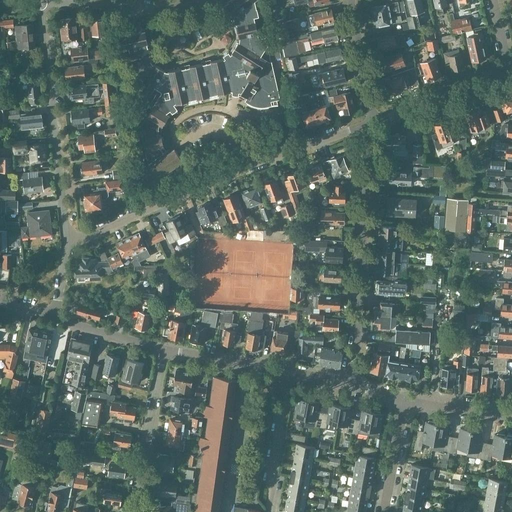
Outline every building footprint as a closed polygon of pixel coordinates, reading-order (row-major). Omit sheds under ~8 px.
[(140,22),(118,27),(123,50),(127,49),(135,75),(143,80),(136,92),(142,96),(149,84),(163,93),(168,91),(170,99),(176,107),(174,105),(233,92),(232,95),(239,96),(239,93),(247,98),(245,102),(247,103),(252,106),(258,108),(263,108),(269,107),(273,106),(278,106),(278,105),(277,101),(280,100),(272,62),(271,62),(268,46),(266,37),(259,38),(257,29),(254,18),(259,17),(257,9),(255,1),(255,0),(231,0),(232,1),(221,9),(224,12),(221,14),(219,17),(219,20),(220,23),(222,26),(225,27),(229,27),(232,25),(233,26),(236,24),(239,39),(238,42),(231,55),(229,52),(223,56),(225,59),(169,72),(165,71),(154,64),(152,61),(145,32),(142,32),(140,22)] [(407,0),(412,15),(423,12),(420,0),(407,0)] [(433,0),(435,9),(436,8),(438,14),(444,13),(443,7),(448,6),(447,3),(452,1),(451,0),(433,0)] [(451,0),(452,1),(451,0),(460,0),(461,2),(462,8),(470,6),(468,0),(469,0),(451,0)] [(372,10),(373,17),(390,14),(389,9),(399,8),(400,12),(405,11),(403,2),(398,3),(398,2),(388,4),(373,7),(373,10),(372,10)] [(274,21),(285,19),(285,18),(282,19),(277,4),(270,6),(275,21),(274,21)] [(331,10),(314,14),(306,16),(309,27),(310,30),(310,31),(318,30),(317,25),(334,21),(331,10)] [(286,17),(287,23),(298,19),(296,14),(286,17)] [(390,14),(373,17),(374,24),(376,24),(377,27),(392,24),(402,22),(401,16),(391,18),(390,14)] [(406,18),(408,23),(410,29),(421,26),(418,14),(406,18)] [(449,15),(453,34),(472,29),(469,17),(459,19),(459,18),(454,19),(453,14),(449,15)] [(63,50),(70,49),(72,62),(83,61),(89,61),(89,59),(88,47),(89,46),(87,27),(80,28),(81,40),(82,40),(83,40),(83,43),(78,43),(75,18),(67,19),(66,18),(63,18),(62,19),(60,19),(63,50)] [(101,35),(101,39),(105,39),(105,35),(106,35),(104,19),(98,20),(96,18),(94,18),(93,20),(91,21),(93,36),(101,35)] [(279,39),(289,36),(285,19),(274,21),(279,39)] [(0,21),(0,38),(6,38),(5,29),(14,28),(13,20),(0,21)] [(32,25),(27,26),(16,27),(18,49),(34,48),(32,25)] [(305,37),(303,37),(302,34),(296,35),(297,39),(296,39),(296,38),(280,42),(284,57),(306,52),(304,43),(312,40),(313,42),(323,39),(324,42),(338,39),(335,28),(307,34),(307,33),(304,34),(305,37)] [(481,29),(474,31),(475,33),(473,33),(474,36),(467,38),(472,62),(478,61),(480,62),(483,61),(484,60),(486,59),(482,43),(484,42),(481,29)] [(423,35),(425,42),(436,39),(434,33),(423,35)] [(270,36),(271,43),(275,59),(281,58),(275,34),(270,36)] [(406,45),(403,36),(403,34),(395,37),(395,36),(377,41),(378,42),(377,42),(379,51),(380,51),(380,52),(398,48),(406,45)] [(436,39),(437,40),(438,45),(439,45),(456,41),(455,34),(436,39)] [(438,45),(437,40),(426,42),(428,52),(440,49),(439,45),(438,45)] [(411,46),(405,48),(407,55),(413,53),(411,46)] [(112,48),(104,49),(105,59),(113,58),(112,48)] [(340,48),(325,52),(317,54),(297,59),(296,58),(289,60),(288,58),(283,59),(287,71),(300,69),(298,64),(318,59),(319,64),(327,62),(343,59),(340,48)] [(95,60),(97,60),(105,59),(104,49),(94,50),(94,52),(95,58),(95,60)] [(443,54),(446,65),(449,64),(451,71),(463,69),(460,54),(459,50),(443,54)] [(383,70),(385,72),(386,73),(406,66),(401,53),(381,60),(383,65),(382,67),(383,70)] [(86,78),(85,72),(98,71),(96,63),(98,63),(97,60),(95,60),(95,58),(89,59),(89,61),(83,61),(83,66),(65,68),(67,80),(86,78)] [(434,58),(422,64),(428,81),(441,77),(434,58)] [(323,78),(326,87),(346,82),(346,81),(348,81),(347,75),(345,75),(343,68),(339,69),(330,71),(319,74),(320,79),(323,78)] [(390,77),(391,79),(385,81),(390,95),(407,88),(403,77),(408,75),(412,87),(419,85),(415,68),(390,77)] [(295,86),(302,84),(299,74),(288,76),(291,89),(295,88),(295,86)] [(28,88),(27,85),(30,84),(29,79),(15,81),(15,86),(23,85),(24,88),(28,88)] [(111,83),(102,84),(102,86),(103,89),(105,105),(114,104),(111,83)] [(38,84),(30,84),(27,85),(28,88),(29,104),(40,103),(38,84)] [(69,91),(68,93),(69,97),(70,98),(70,100),(83,98),(83,104),(94,103),(94,97),(93,90),(99,90),(103,89),(102,86),(99,86),(98,84),(86,85),(86,84),(69,86),(69,91)] [(161,93),(140,127),(147,159),(164,147),(161,135),(162,131),(162,130),(162,127),(169,116),(172,114),(178,110),(170,99),(168,91),(163,93),(149,84),(142,96),(147,99),(154,88),(161,92),(161,93)] [(309,94),(310,98),(320,125),(329,122),(331,119),(327,108),(331,106),(331,104),(330,99),(329,99),(327,91),(327,89),(309,94)] [(336,89),(327,91),(329,99),(330,99),(331,104),(335,103),(337,110),(343,108),(345,114),(346,114),(349,114),(355,112),(351,92),(338,95),(336,89)] [(0,109),(5,109),(5,103),(9,103),(9,98),(0,98),(0,109)] [(320,125),(310,98),(304,100),(306,106),(308,105),(310,110),(302,113),(307,127),(310,128),(320,125)] [(509,101),(503,103),(503,104),(500,105),(503,113),(506,112),(507,115),(511,112),(511,98),(508,100),(509,101)] [(114,104),(105,105),(106,117),(115,116),(114,104)] [(72,116),(71,117),(71,121),(73,122),(73,124),(78,124),(78,128),(85,128),(84,123),(90,122),(89,116),(94,116),(102,115),(101,108),(93,108),(93,109),(89,109),(71,111),(72,116)] [(504,121),(502,115),(500,109),(493,111),(498,123),(504,121)] [(19,110),(7,111),(8,120),(20,118),(19,110)] [(466,116),(471,133),(490,126),(486,115),(480,117),(478,111),(466,116)] [(21,115),(22,129),(43,127),(41,113),(33,114),(33,112),(29,113),(29,114),(21,115)] [(441,124),(435,126),(437,133),(442,148),(454,144),(452,138),(459,136),(455,124),(449,126),(447,122),(441,124)] [(502,126),(501,132),(501,136),(501,137),(511,137),(511,123),(504,123),(502,126)] [(96,152),(95,141),(108,140),(107,137),(116,136),(116,129),(105,129),(105,130),(93,132),(94,134),(78,137),(78,141),(77,142),(77,147),(79,148),(79,149),(84,149),(85,153),(96,152)] [(405,149),(405,143),(405,136),(387,136),(387,141),(386,143),(386,146),(387,148),(387,149),(393,149),(393,154),(394,156),(406,156),(408,154),(408,150),(406,149),(405,149)] [(492,140),(492,147),(496,148),(495,150),(506,151),(505,158),(507,158),(507,159),(507,160),(509,161),(511,161),(511,145),(507,145),(507,143),(500,143),(500,140),(496,140),(492,140)] [(26,141),(14,142),(15,154),(24,153),(24,152),(30,152),(31,163),(41,162),(41,161),(46,160),(45,145),(29,146),(26,147),(26,141)] [(117,143),(117,153),(125,152),(124,142),(117,143)] [(413,145),(413,156),(413,163),(423,163),(423,156),(422,156),(422,145),(413,145)] [(183,162),(182,160),(174,150),(143,172),(151,184),(183,162)] [(0,172),(13,173),(12,164),(12,158),(0,158),(0,154),(0,153),(0,172)] [(325,162),(327,170),(331,168),(333,172),(331,173),(334,179),(334,180),(341,177),(339,173),(348,170),(343,155),(327,161),(325,162)] [(478,167),(490,168),(490,158),(479,157),(478,167)] [(99,175),(99,174),(103,173),(101,160),(81,162),(82,170),(80,170),(81,175),(83,175),(83,177),(90,176),(90,175),(93,174),(93,176),(99,175)] [(491,168),(502,169),(505,169),(505,162),(491,161),(491,168)] [(306,177),(308,184),(318,180),(319,183),(326,180),(321,165),(307,169),(310,176),(306,177)] [(434,166),(434,168),(420,168),(420,167),(415,167),(414,171),(415,171),(415,178),(425,178),(433,178),(445,179),(446,167),(434,166)] [(486,176),(511,177),(511,169),(505,169),(502,169),(491,168),(490,168),(487,168),(486,176)] [(125,169),(113,170),(113,179),(126,178),(125,169)] [(390,184),(411,185),(412,171),(403,170),(403,173),(391,172),(390,184)] [(42,177),(29,179),(28,172),(16,174),(17,180),(23,180),(24,193),(44,191),(42,177)] [(292,204),(296,214),(299,224),(304,218),(294,191),(305,188),(300,172),(288,176),(289,180),(284,182),(292,204)] [(447,174),(446,183),(457,183),(457,175),(447,174)] [(511,177),(511,179),(504,178),(503,194),(509,194),(509,195),(511,195),(511,177)] [(282,178),(270,183),(270,182),(269,181),(268,181),(267,181),(266,181),(265,182),(265,183),(264,184),(265,185),(264,185),(272,206),(283,202),(282,198),(286,196),(283,189),(286,188),(282,178)] [(87,200),(84,200),(85,210),(94,209),(95,213),(102,212),(101,199),(106,199),(108,196),(108,192),(124,190),(123,179),(106,181),(107,188),(99,189),(99,190),(94,191),(95,194),(85,195),(85,198),(87,199),(87,200)] [(329,191),(329,203),(345,204),(345,191),(342,191),(342,186),(335,186),(335,191),(329,191)] [(242,193),(247,207),(248,208),(262,203),(257,188),(242,193)] [(0,199),(14,200),(14,193),(14,189),(0,189),(0,199)] [(224,199),(233,222),(245,218),(236,195),(224,199)] [(433,195),(433,203),(445,204),(445,196),(433,195)] [(387,214),(416,216),(417,200),(388,198),(387,214)] [(467,214),(468,203),(468,200),(447,198),(446,217),(445,229),(445,231),(466,232),(466,226),(467,214)] [(511,205),(508,205),(507,211),(480,209),(476,209),(476,204),(476,198),(469,198),(469,203),(468,203),(467,214),(476,215),(476,214),(479,214),(479,215),(493,216),(507,217),(511,217),(511,205)] [(6,201),(1,201),(1,213),(6,213),(18,214),(18,206),(18,203),(18,201),(6,201)] [(32,202),(18,203),(18,206),(19,210),(33,208),(32,202)] [(211,221),(219,217),(220,221),(218,222),(220,226),(222,226),(224,233),(230,232),(225,217),(222,211),(223,211),(221,206),(213,209),(210,203),(198,208),(202,217),(200,218),(203,224),(204,227),(212,224),(211,221)] [(284,218),(290,216),(296,214),(292,204),(280,208),(284,218)] [(260,209),(265,220),(271,217),(267,206),(260,209)] [(318,207),(304,207),(304,218),(318,218),(318,207)] [(20,227),(20,229),(22,238),(52,235),(49,210),(27,213),(28,226),(20,227)] [(320,224),(336,225),(344,225),(345,211),(336,211),(321,211),(320,224)] [(467,214),(466,226),(467,226),(467,232),(474,233),(474,227),(475,227),(476,215),(467,214)] [(167,222),(171,231),(165,233),(170,244),(175,241),(174,239),(187,233),(189,237),(196,233),(191,224),(185,227),(180,216),(167,222)] [(433,228),(445,229),(446,217),(434,216),(433,228)] [(507,217),(493,216),(492,222),(506,223),(506,229),(511,229),(511,217),(507,217)] [(254,229),(253,227),(250,218),(242,220),(246,230),(252,230),(254,231),(254,229)] [(379,237),(379,238),(396,239),(396,234),(399,234),(400,227),(397,227),(380,226),(379,237)] [(263,231),(263,239),(284,240),(284,243),(293,243),(293,241),(298,241),(298,232),(263,231)] [(162,232),(155,235),(158,241),(159,242),(165,239),(162,232)] [(446,232),(445,243),(466,244),(467,233),(446,232)] [(139,234),(128,239),(136,255),(135,255),(139,261),(150,256),(147,249),(147,250),(139,234)] [(145,239),(149,246),(158,241),(155,235),(155,234),(145,239)] [(379,238),(378,250),(395,251),(396,239),(379,238)] [(504,238),(503,245),(503,251),(509,251),(511,251),(511,238),(510,239),(504,238)] [(125,260),(132,256),(134,260),(132,261),(134,266),(141,266),(139,261),(135,255),(136,255),(128,239),(117,244),(125,260)] [(343,248),(326,247),(322,247),(322,241),(305,241),(305,251),(319,251),(319,261),(325,261),(342,262),(343,248)] [(378,250),(377,262),(401,263),(402,253),(395,253),(395,251),(387,250),(378,250)] [(469,260),(470,260),(492,263),(493,257),(493,253),(470,251),(469,260)] [(108,258),(113,269),(123,264),(118,253),(108,258)] [(0,254),(0,262),(3,263),(3,268),(11,268),(11,255),(9,255),(0,254)] [(117,268),(113,269),(110,262),(100,263),(97,262),(97,259),(91,259),(91,258),(75,258),(75,276),(78,276),(79,279),(84,279),(84,276),(102,276),(101,271),(106,271),(106,273),(114,272),(117,271),(117,268)] [(504,265),(504,270),(511,270),(511,259),(505,259),(499,259),(498,264),(504,265)] [(377,262),(376,273),(377,273),(377,279),(393,280),(393,277),(400,277),(401,263),(377,262)] [(141,266),(134,266),(134,267),(135,270),(146,269),(146,277),(153,276),(156,276),(155,265),(141,266)] [(342,271),(324,269),(320,269),(319,275),(324,276),(323,281),(341,282),(342,271)] [(428,269),(426,283),(437,284),(438,270),(428,269)] [(479,269),(478,281),(494,282),(494,270),(479,269)] [(168,272),(157,272),(158,295),(161,295),(169,295),(168,272)] [(376,294),(396,295),(396,293),(405,294),(406,281),(395,281),(394,282),(377,281),(376,294)] [(511,282),(503,282),(497,281),(497,287),(502,287),(502,293),(511,293),(511,282)] [(187,304),(194,304),(195,283),(188,283),(187,304)] [(135,295),(154,298),(156,289),(137,285),(135,295)] [(304,304),(305,294),(301,294),(301,289),(300,289),(293,289),(292,288),(291,301),(297,301),(298,304),(304,304)] [(339,309),(340,297),(325,296),(326,293),(313,292),(313,295),(309,295),(308,308),(303,307),(303,312),(311,313),(311,305),(316,306),(316,308),(318,308),(339,309)] [(501,309),(500,315),(511,316),(511,304),(503,304),(504,298),(496,298),(496,300),(495,309),(501,309)] [(145,307),(143,312),(132,310),(131,318),(137,319),(135,327),(147,330),(150,318),(154,318),(157,305),(150,302),(149,308),(145,307)] [(374,307),(373,315),(391,317),(392,310),(397,310),(398,304),(392,304),(380,303),(380,308),(374,307)] [(88,305),(87,306),(78,304),(78,305),(76,306),(75,310),(76,311),(76,313),(99,320),(102,309),(88,305)] [(171,319),(171,320),(169,329),(164,328),(163,335),(169,336),(169,337),(182,339),(185,323),(187,324),(190,308),(175,305),(174,312),(181,313),(179,321),(171,319)] [(194,324),(190,341),(199,343),(203,344),(207,326),(215,327),(216,321),(221,322),(222,322),(222,320),(223,314),(223,310),(204,308),(204,310),(202,320),(201,326),(194,324)] [(221,322),(220,328),(224,329),(222,341),(222,344),(226,345),(227,346),(231,347),(232,346),(234,346),(234,343),(235,334),(236,331),(237,324),(231,322),(231,320),(233,310),(224,309),(223,310),(223,314),(222,320),(222,322),(221,322)] [(434,309),(428,309),(426,309),(425,318),(434,319),(434,309)] [(454,318),(463,318),(464,310),(454,309),(454,318)] [(250,320),(246,347),(247,348),(247,349),(252,350),(253,348),(258,349),(264,350),(266,335),(260,334),(263,322),(263,319),(262,319),(263,313),(252,312),(251,316),(250,320)] [(466,313),(464,328),(464,332),(470,332),(470,328),(470,321),(478,321),(478,314),(466,313)] [(322,333),(323,330),(338,331),(338,320),(324,319),(324,315),(310,314),(310,321),(316,322),(315,330),(316,330),(316,332),(322,333)] [(117,315),(115,320),(115,323),(125,326),(127,318),(117,315)] [(391,317),(373,315),(372,323),(378,324),(378,329),(390,330),(391,317)] [(511,327),(500,327),(501,323),(492,322),(490,337),(499,338),(511,338),(511,327)] [(25,351),(23,358),(47,363),(48,356),(53,334),(41,332),(29,329),(25,351)] [(293,329),(293,334),(292,341),(299,342),(300,330),(293,329)] [(396,336),(396,342),(407,343),(408,330),(396,330),(396,336)] [(408,330),(407,343),(417,344),(418,344),(419,331),(408,330)] [(275,337),(274,337),(271,349),(276,350),(276,354),(284,356),(288,333),(277,331),(275,337)] [(430,332),(419,331),(418,344),(429,344),(430,332)] [(323,345),(324,335),(300,333),(298,352),(307,352),(308,344),(323,345)] [(453,336),(452,349),(462,349),(463,337),(453,336)] [(464,353),(475,354),(476,337),(465,337),(464,353)] [(86,396),(87,390),(88,388),(82,387),(88,363),(93,345),(71,340),(66,358),(68,359),(63,383),(77,386),(71,410),(77,411),(82,413),(86,396)] [(370,371),(385,374),(388,360),(389,356),(389,355),(389,354),(389,351),(390,345),(380,343),(378,353),(373,352),(370,371)] [(480,344),(479,351),(488,352),(489,345),(480,344)] [(498,351),(497,357),(511,357),(511,346),(498,346),(492,345),(492,351),(498,351)] [(10,346),(0,346),(0,358),(7,359),(4,370),(7,371),(6,377),(12,378),(18,355),(16,355),(17,348),(10,346)] [(319,364),(339,368),(342,351),(316,347),(313,363),(319,364)] [(396,378),(407,380),(410,364),(404,363),(406,348),(401,347),(399,362),(396,378)] [(411,357),(417,358),(420,358),(421,351),(413,350),(411,357)] [(107,354),(104,365),(103,364),(103,366),(95,364),(91,377),(100,379),(101,372),(115,376),(120,358),(114,356),(113,355),(110,354),(109,355),(107,354)] [(385,376),(396,378),(399,362),(397,361),(393,361),(394,357),(389,356),(388,360),(385,374),(385,376)] [(493,377),(491,393),(496,393),(496,394),(510,395),(511,372),(511,362),(506,362),(507,358),(494,358),(493,377)] [(410,364),(407,380),(418,382),(420,366),(419,365),(420,360),(415,359),(414,365),(410,364)] [(139,383),(140,383),(144,364),(127,360),(122,378),(120,378),(118,386),(131,390),(133,381),(139,383)] [(440,364),(439,377),(441,377),(441,386),(453,387),(453,384),(458,385),(459,373),(462,373),(462,368),(462,366),(462,362),(461,362),(460,362),(454,361),(453,365),(443,364),(440,364)] [(480,392),(491,393),(493,377),(488,376),(489,368),(482,367),(480,392)] [(473,369),(467,368),(466,390),(477,391),(478,375),(472,374),(473,369)] [(176,371),(173,385),(177,385),(176,391),(190,393),(193,374),(176,371)] [(261,511),(235,507),(233,511),(218,511),(237,380),(214,377),(210,406),(204,405),(203,417),(208,417),(205,438),(200,438),(196,467),(201,468),(198,494),(193,493),(191,502),(196,503),(195,511),(261,511)] [(17,380),(13,380),(8,401),(19,404),(25,382),(17,380)] [(273,389),(279,390),(280,381),(270,380),(269,385),(274,386),(273,389)] [(106,392),(114,394),(116,386),(108,384),(106,392)] [(195,395),(198,396),(205,397),(207,388),(197,387),(195,395)] [(106,394),(87,390),(86,396),(105,399),(115,401),(115,399),(114,399),(115,395),(106,394)] [(171,409),(180,410),(180,415),(188,417),(190,407),(192,407),(193,400),(173,397),(171,409)] [(104,401),(96,399),(87,398),(82,426),(99,429),(104,401)] [(294,417),(305,419),(308,401),(298,399),(294,417)] [(314,427),(320,428),(323,414),(317,413),(319,403),(308,401),(305,419),(315,421),(314,427)] [(123,422),(133,423),(135,408),(126,406),(127,404),(112,402),(110,415),(117,416),(116,417),(124,418),(123,422)] [(21,406),(7,403),(3,420),(17,424),(21,406)] [(336,431),(337,425),(340,406),(330,405),(328,415),(323,414),(320,428),(336,431)] [(346,432),(352,434),(355,419),(349,418),(351,408),(340,406),(337,425),(347,427),(346,432)] [(51,412),(40,410),(36,434),(46,436),(51,412)] [(368,435),(369,431),(372,412),(362,410),(360,420),(355,419),(352,434),(358,435),(358,434),(368,436),(368,435)] [(372,412),(369,431),(368,435),(379,437),(383,414),(372,412)] [(192,426),(202,428),(203,419),(193,418),(192,426)] [(169,421),(168,433),(183,435),(183,436),(190,437),(190,434),(190,429),(188,429),(189,421),(178,419),(177,422),(169,421)] [(423,442),(433,444),(437,424),(434,424),(435,422),(428,421),(428,422),(426,422),(423,434),(417,433),(414,450),(421,451),(423,442)] [(444,446),(443,452),(440,466),(447,468),(449,453),(452,439),(446,438),(448,426),(437,424),(433,444),(444,446)] [(452,439),(449,453),(456,454),(457,448),(468,450),(471,430),(460,428),(458,440),(452,439)] [(131,435),(119,433),(119,432),(116,431),(111,430),(111,431),(104,430),(103,435),(107,436),(107,438),(114,439),(113,449),(120,450),(121,446),(130,447),(131,435)] [(471,430),(468,450),(467,456),(484,459),(486,445),(480,444),(482,432),(471,430)] [(183,435),(168,433),(166,446),(174,447),(173,450),(184,451),(185,444),(182,443),(183,436),(183,435)] [(291,434),(290,440),(305,442),(306,436),(291,434)] [(0,440),(0,445),(4,447),(22,450),(23,447),(25,439),(7,435),(6,437),(1,436),(0,440)] [(486,445),(484,459),(490,461),(491,455),(502,457),(506,437),(494,435),(492,447),(486,445)] [(511,437),(506,437),(502,457),(511,458),(511,461),(511,464),(511,437)] [(39,461),(48,463),(49,460),(52,443),(40,441),(39,448),(42,449),(39,461)] [(80,452),(80,454),(85,455),(94,456),(96,445),(96,444),(79,441),(79,444),(77,452),(80,452)] [(297,444),(295,455),(313,458),(315,447),(297,444)] [(362,453),(376,455),(377,449),(363,447),(362,453)] [(27,460),(29,452),(22,450),(20,459),(27,460)] [(110,463),(105,462),(106,457),(100,457),(94,456),(85,455),(80,454),(79,462),(84,463),(103,466),(103,468),(109,469),(108,475),(124,477),(126,465),(109,463),(110,463)] [(158,470),(173,472),(174,465),(181,466),(181,464),(182,457),(160,454),(158,470)] [(197,456),(191,455),(190,455),(189,465),(195,466),(197,456)] [(295,455),(293,466),(311,469),(313,458),(295,455)] [(357,455),(355,466),(373,469),(375,458),(357,455)] [(49,460),(48,463),(47,469),(56,471),(59,462),(49,460)] [(412,465),(410,476),(427,479),(429,468),(412,465)] [(292,470),(291,476),(309,480),(311,469),(293,466),(292,471),(292,470)] [(355,466),(353,477),(371,480),(373,469),(355,466)] [(180,477),(193,478),(194,470),(181,469),(180,477)] [(290,482),(289,487),(307,490),(309,480),(291,476),(290,482)] [(410,476),(408,486),(425,490),(427,479),(410,476)] [(73,488),(76,488),(86,490),(88,479),(75,477),(73,488)] [(353,477),(352,487),(370,491),(371,485),(370,485),(371,480),(353,477)] [(11,499),(14,499),(18,501),(17,502),(20,503),(22,506),(25,506),(27,505),(32,506),(38,483),(23,479),(21,488),(14,487),(11,499)] [(489,479),(487,490),(505,493),(507,482),(489,479)] [(177,483),(156,480),(154,494),(169,496),(169,501),(172,501),(172,502),(190,505),(191,496),(175,494),(177,483)] [(45,505),(46,506),(45,510),(50,511),(60,511),(61,508),(67,509),(72,487),(61,485),(58,487),(53,485),(51,492),(50,492),(47,503),(45,502),(45,505)] [(406,491),(405,497),(423,500),(425,490),(408,486),(407,491),(406,491)] [(289,487),(287,498),(305,501),(307,490),(289,487)] [(352,487),(350,498),(367,501),(368,496),(369,496),(370,491),(352,487)] [(105,496),(104,503),(120,505),(122,493),(111,492),(111,489),(100,488),(100,489),(98,489),(98,493),(99,493),(99,495),(105,496)] [(0,505),(0,504),(5,505),(9,492),(0,489),(0,505)] [(487,490),(485,501),(503,504),(505,493),(487,490)] [(405,503),(404,508),(421,511),(423,500),(405,497),(404,503),(405,503)] [(287,498),(285,508),(303,511),(305,501),(287,498)] [(350,498),(348,508),(365,511),(367,501),(350,498)] [(485,501),(483,511),(488,511),(502,511),(503,509),(502,509),(503,504),(485,501)] [(87,511),(89,505),(75,502),(72,511),(87,511)] [(172,502),(171,507),(172,507),(171,511),(189,511),(190,505),(172,502)]
